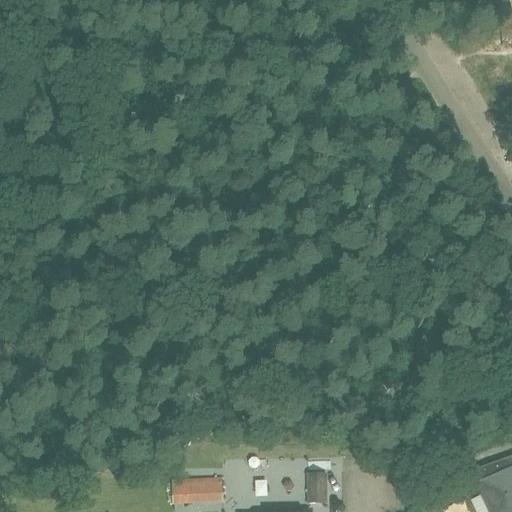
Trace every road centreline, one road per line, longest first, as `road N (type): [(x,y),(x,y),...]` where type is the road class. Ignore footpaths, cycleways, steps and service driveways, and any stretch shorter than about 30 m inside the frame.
road 1 (track): [(0,229),(58,227),(197,124),(296,99),(372,95),(429,70)]
road 2 (unclassified): [(511,205),(388,0)]
